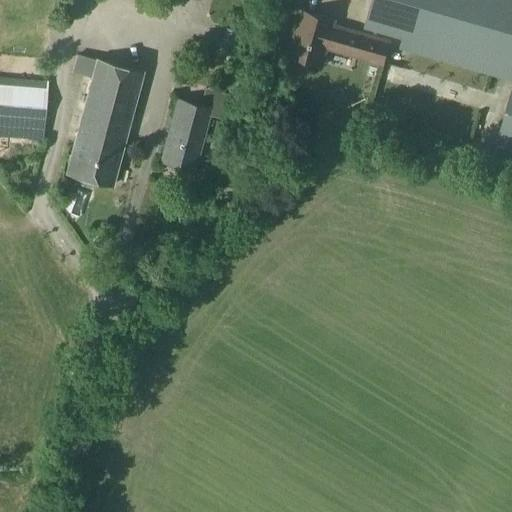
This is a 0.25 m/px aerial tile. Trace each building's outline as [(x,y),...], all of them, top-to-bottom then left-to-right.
[(511,79),(511,0),(372,0),(365,26),(403,37),(401,47),(511,79)] [(301,30),(294,55),(322,63),(328,43),(340,46),(339,49),(384,63),(392,38),(334,21),(301,12),(297,29),(301,30)] [(242,50),(246,32),(224,27),(220,44),(242,50)] [(95,59),(76,53),(72,72),(91,77),(75,135),(76,136),(66,174),(112,185),(123,147),(124,147),(144,70),(96,58),(95,59)] [(0,76),(0,134),(44,138),(47,81),(0,76)] [(159,162),(195,172),(213,107),(177,97),(159,162)] [(306,423),(318,390),(253,365),(240,399),(306,423)]
